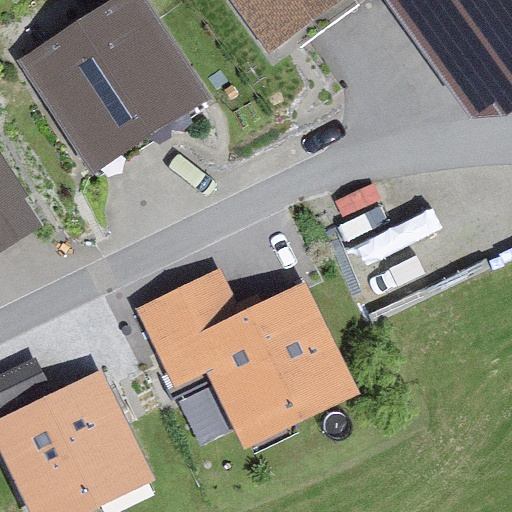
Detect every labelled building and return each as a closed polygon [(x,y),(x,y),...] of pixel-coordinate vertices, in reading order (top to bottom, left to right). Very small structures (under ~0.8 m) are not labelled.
[(387,0),(480,130),(511,107),(511,0),(231,0),(273,57),(353,0),(387,0)] [(24,75),(92,181),(205,108),(137,2),(24,75)] [(0,227),(33,207),(0,154),(0,227)] [(357,403),(303,286),(187,339),(241,457),(357,403)] [(0,361),(0,427),(1,427),(0,423),(0,399),(60,373),(46,341),(0,361)] [(100,384),(0,431),(0,458),(25,511),(123,511),(154,498),(100,384)]
